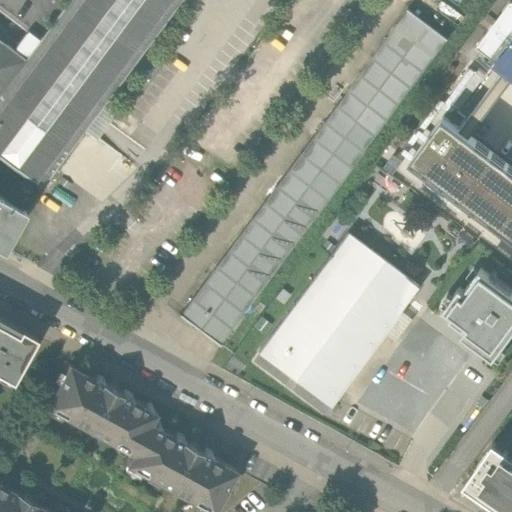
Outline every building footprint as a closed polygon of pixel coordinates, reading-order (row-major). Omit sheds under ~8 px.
[(66,0),(39,39),(25,59),(0,91),(0,154),(42,185),(177,0),(66,0)] [(475,46),(497,62),(511,40),(511,0),(509,1),(475,46)] [(408,9),(181,314),(220,343),(447,37),(408,9)] [(30,32),(15,51),(25,59),(39,39),(30,32)] [(0,91),(25,59),(15,51),(0,40),(0,91)] [(511,72),(511,40),(497,62),(511,72)] [(511,132),(483,112),(431,185),(494,230),(510,207),(511,208),(511,132)] [(0,249),(1,250),(23,210),(0,197),(0,249)] [(349,234),(259,354),(329,406),(334,400),(409,300),(419,287),(349,234)] [(511,338),(511,290),(480,267),(464,289),(459,287),(443,309),(453,316),(446,325),(496,361),(511,338)] [(0,369),(11,375),(34,333),(0,315),(0,369)] [(46,401),(133,451),(149,421),(156,410),(69,361),(46,401)] [(235,470),(149,421),(133,451),(127,460),(213,510),(235,470)] [(494,438),(464,481),(481,493),(509,511),(511,511),(511,450),(511,451),(494,438)] [(0,511),(54,511),(0,482),(0,511)]
